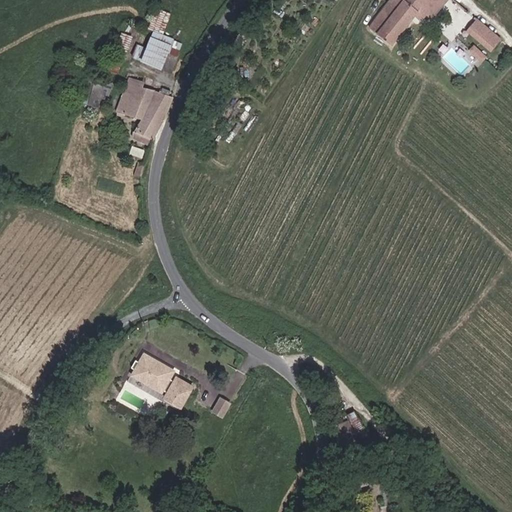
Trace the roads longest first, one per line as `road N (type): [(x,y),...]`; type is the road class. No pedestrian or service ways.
road 1 (tertiary): [(186,296),(156,202),(161,159),(186,91),(245,0)]
road 2 (unclassified): [(186,296),(94,343),(61,386),(0,502)]
road 3 (tertiary): [(311,511),(322,463),(309,395),(289,367),(186,296)]
